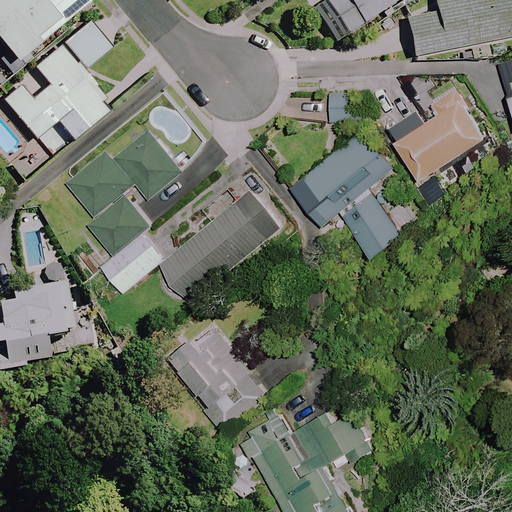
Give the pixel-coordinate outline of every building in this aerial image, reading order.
[(0,0),(0,46),(15,64),(89,0),(0,0)] [(345,34),(396,0),(322,0),(345,34)] [(454,49),(457,63),(489,57),(486,43),(511,38),(511,0),(433,0),(430,1),(433,13),(401,19),(409,58),(454,49)] [(108,51),(89,26),(32,69),(46,88),(27,102),(17,88),(0,101),(30,140),(54,122),(68,141),(111,109),(81,70),(108,51)] [(511,102),(511,61),(499,66),(511,102)] [(489,140),(458,90),(434,104),(442,116),(400,142),(424,180),(489,140)] [(354,123),(355,95),(332,94),(331,123),(354,123)] [(144,233),(152,226),(128,196),(137,189),(148,203),(184,174),(146,127),(112,154),(109,151),(68,184),(96,218),(88,225),(113,257),(101,267),(123,295),(166,260),(144,233)] [(404,220),(399,224),(370,188),(395,169),(365,130),(299,183),(330,222),(343,212),(379,258),(407,235),(413,231),(404,220)] [(281,227),(246,188),(160,269),(195,307),(281,227)] [(0,351),(65,339),(64,332),(73,330),(64,285),(11,295),(13,305),(0,307),(0,351)] [(214,409),(208,414),(228,438),(275,401),(219,330),(208,339),(205,341),(177,363),(214,409)] [(250,440),(241,445),(249,459),(254,456),(287,511),(350,511),(330,477),(385,444),(363,408),(336,424),(328,412),(296,431),(286,413),(248,435),(250,440)] [(260,488),(242,458),(218,473),(236,503),(260,488)]
